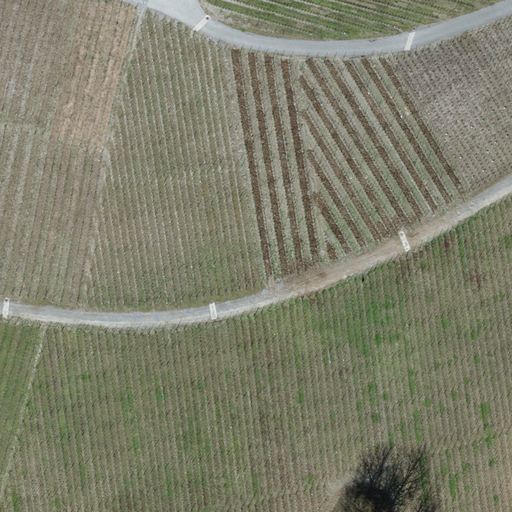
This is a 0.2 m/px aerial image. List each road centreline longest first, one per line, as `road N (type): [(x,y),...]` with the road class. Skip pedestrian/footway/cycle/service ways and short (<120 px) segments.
road 1 (track): [(0,306),(157,319),(258,300),(360,264),(511,184)]
road 2 (track): [(149,0),(227,34),(334,49),(418,39),(511,4)]
